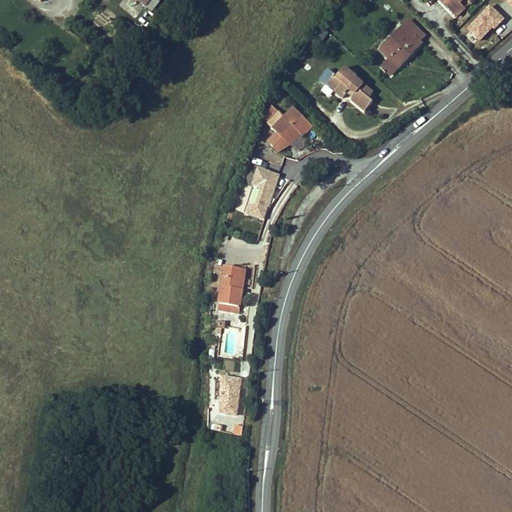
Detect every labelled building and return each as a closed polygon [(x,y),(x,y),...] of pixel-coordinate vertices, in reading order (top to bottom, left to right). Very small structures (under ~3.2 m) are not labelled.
[(440,0),(451,11),(459,4),(463,0),(466,0),(467,0),(440,0)] [(505,17),(488,2),(465,27),(480,41),(492,27),(495,28),(505,17)] [(457,17),(465,9),(459,4),(451,11),(452,11),(457,17)] [(420,42),(425,36),(409,22),(409,21),(408,22),(396,35),(384,48),(381,52),(390,60),(387,64),(383,68),(392,76),(398,69),(399,69),(414,53),(412,50),(420,42)] [(414,53),(422,45),(420,42),(412,50),(414,53)] [(65,80),(75,68),(64,59),(54,71),(65,80)] [(364,81),(356,76),(357,75),(343,64),(328,85),(336,92),(335,92),(343,99),(348,94),(350,91),(354,94),(353,98),(352,101),(365,112),(373,99),(370,97),(374,91),(364,83),(364,81)] [(116,74),(108,68),(104,73),(112,79),(116,74)] [(98,106),(93,101),(88,107),(93,111),(98,106)] [(313,127),(292,106),(282,114),(272,105),(262,114),(277,132),(266,140),(279,152),(296,139),(295,137),(299,133),(303,137),(310,130),(313,127)] [(282,174),(257,165),(250,185),(253,187),(243,215),(265,222),(282,174)] [(239,313),(242,290),(238,290),(240,270),(224,267),(218,310),(239,313)] [(226,360),(225,380),(241,381),(242,361),(226,360)] [(241,435),(243,425),(216,420),(214,430),(241,435)]
